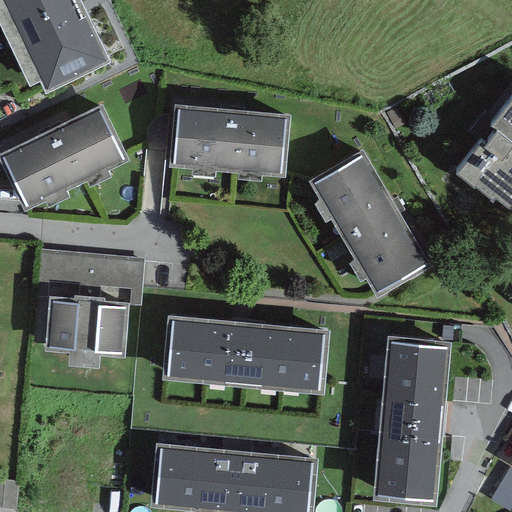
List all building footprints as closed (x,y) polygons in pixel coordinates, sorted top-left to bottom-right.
[(110,58),(81,0),(0,0),(45,90),(110,58)] [(511,93),(495,115),(502,120),(498,124),(485,141),(480,137),(458,166),(493,193),(495,189),(511,202),(511,93)] [(290,111),(174,100),(168,164),(190,166),(190,171),(214,173),(214,168),(238,170),(237,175),(261,178),(262,172),(284,174),(290,111)] [(101,101),(0,150),(0,158),(24,207),(44,197),(47,204),(69,193),(66,187),(86,177),(89,183),(110,173),(107,167),(129,156),(101,101)] [(362,145),(307,177),(319,197),(314,200),(325,218),(330,215),(355,257),(349,260),(359,279),(365,275),(376,294),(430,263),(362,145)] [(128,299),(49,293),(44,348),(124,355),(128,299)] [(330,326),(167,312),(162,376),(324,390),(330,326)] [(450,338),(386,332),(372,495),(435,501),(450,338)] [(312,511),(318,454),(155,440),(149,504),(233,511),(312,511)]
